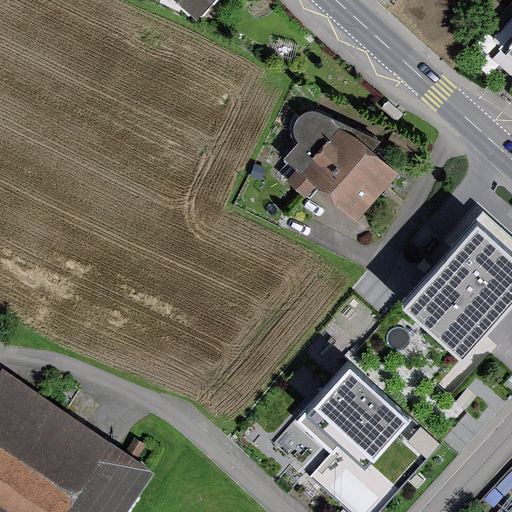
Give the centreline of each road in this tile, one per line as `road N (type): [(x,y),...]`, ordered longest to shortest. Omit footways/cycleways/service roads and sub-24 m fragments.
road 1 (residential): [(283,511),(145,396),(0,352)]
road 2 (secondary): [(348,10),(511,159)]
